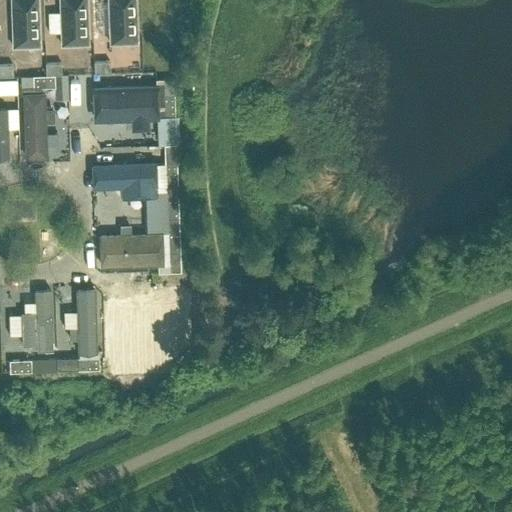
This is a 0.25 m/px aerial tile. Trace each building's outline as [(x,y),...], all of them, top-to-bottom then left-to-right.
[(39,45),(37,0),(11,0),(13,46),(39,45)] [(88,43),(86,0),(59,0),(61,44),(88,43)] [(136,42),(134,0),(108,0),(110,43),(136,42)] [(94,73),(110,72),(110,60),(94,61),(94,73)] [(54,74),(62,74),(61,62),(45,62),(46,74),(54,74)] [(0,63),(0,75),(13,75),(13,63),(0,63)] [(54,86),(54,74),(46,74),(33,75),(33,87),(54,86)] [(158,86),(89,87),(89,123),(130,122),(130,132),(149,132),(148,121),(159,121),(158,86)] [(45,93),(23,94),(25,160),(47,160),(45,93)] [(162,96),(163,117),(175,116),(174,95),(162,96)] [(164,144),(164,150),(176,150),(175,128),(163,129),(164,144)] [(164,162),(165,184),(177,183),(176,162),(164,162)] [(156,164),(92,165),(93,189),(123,188),(123,198),(144,197),(157,197),(157,191),(156,164)] [(144,197),(145,215),(166,214),(165,197),(165,191),(157,191),(157,197),(144,197)] [(166,214),(166,218),(178,218),(177,196),(165,197),(166,214)] [(166,214),(145,215),(145,231),(166,230),(166,218),(166,214)] [(179,230),(166,230),(167,251),(179,251),(179,230)] [(101,237),(102,268),(165,266),(163,235),(101,237)] [(179,251),(167,251),(168,272),(180,271),(179,251)] [(95,280),(75,281),(76,320),(69,321),(69,338),(77,338),(77,349),(97,348),(95,280)] [(53,347),(51,283),(33,284),(34,306),(20,306),(21,339),(34,339),(34,348),(53,347)] [(152,298),(130,299),(131,343),(137,343),(137,353),(169,352),(168,313),(152,314),(152,298)] [(77,369),(98,368),(98,356),(76,357),(77,369)] [(64,369),(64,357),(43,358),(43,370),(58,370),(64,369)] [(30,359),(8,359),(9,371),(30,371),(30,359)]
